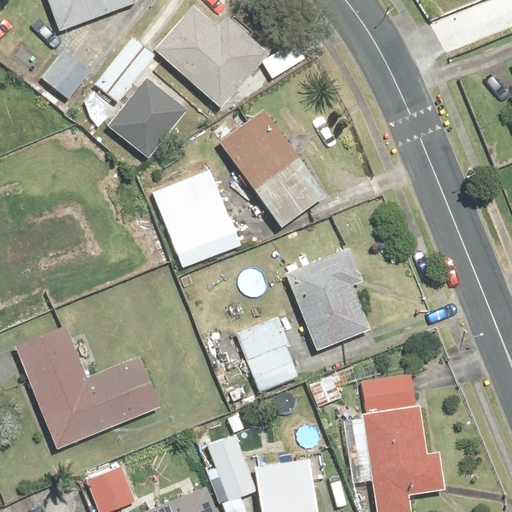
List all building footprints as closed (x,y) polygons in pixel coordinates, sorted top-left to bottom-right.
[(45,0),(57,32),(132,6),(136,0),(45,0)] [(191,8),(152,51),(216,109),(265,55),(224,18),(214,29),(191,8)] [(157,56),(134,38),(96,87),(119,105),(157,56)] [(94,73),(69,51),(44,80),(68,102),(94,73)] [(262,111),(216,143),(275,228),(321,196),(262,111)] [(212,169),(155,193),(187,269),(244,246),(212,169)] [(83,202),(31,223),(18,191),(0,198),(0,302),(5,314),(59,293),(50,271),(102,250),(83,202)] [(349,247),(283,273),(314,351),(367,330),(350,286),(362,281),(349,247)] [(280,315),(236,331),(259,391),(302,375),(280,315)] [(63,325),(12,345),(54,450),(154,410),(133,358),(84,377),(63,325)] [(413,376),(357,383),(373,511),(407,511),(406,495),(441,490),(436,453),(423,454),(413,376)] [(313,511),(307,459),(251,466),(256,511),(313,511)] [(125,464),(88,479),(102,511),(109,511),(139,499),(125,464)] [(213,511),(204,487),(138,511),(213,511)]
